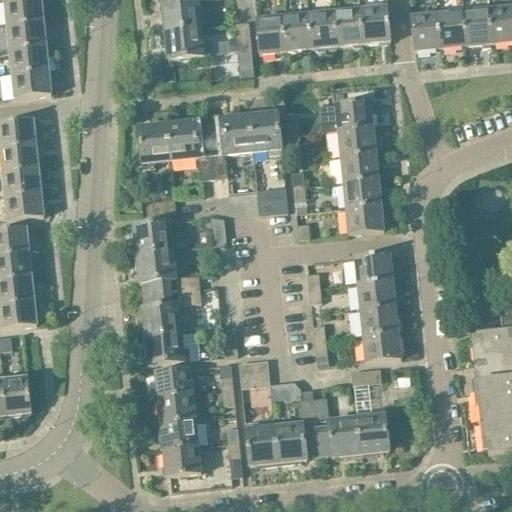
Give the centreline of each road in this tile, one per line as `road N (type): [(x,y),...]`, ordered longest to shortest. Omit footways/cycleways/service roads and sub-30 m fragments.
road 1 (residential): [(62,456),(81,399),(104,0)]
road 2 (residential): [(511,144),(443,172),(424,197),(450,489)]
road 3 (residential): [(450,489),(214,511)]
